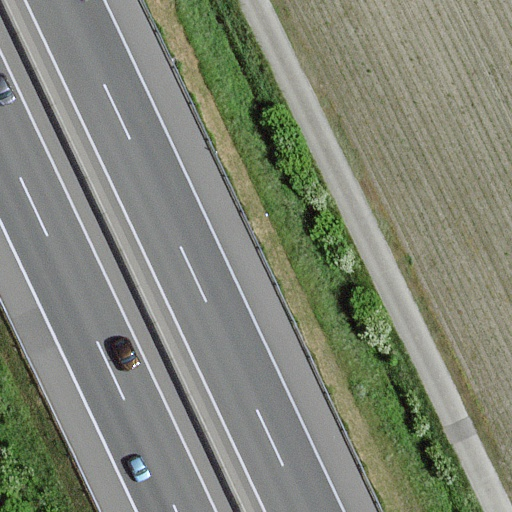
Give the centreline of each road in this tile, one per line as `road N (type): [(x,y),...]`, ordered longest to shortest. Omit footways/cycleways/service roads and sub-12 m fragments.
road 1 (motorway): [(301,511),(57,0)]
road 2 (motorway): [(0,157),(169,511)]
